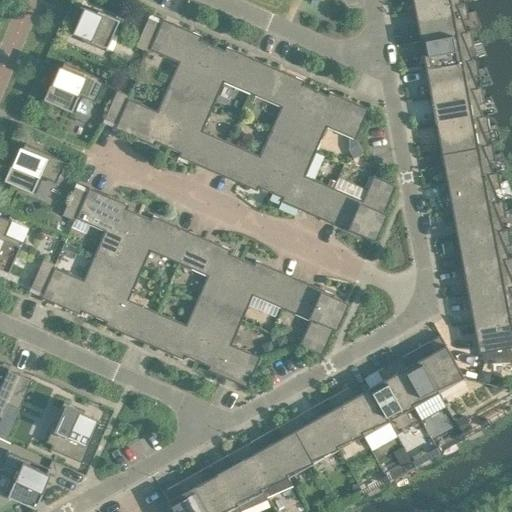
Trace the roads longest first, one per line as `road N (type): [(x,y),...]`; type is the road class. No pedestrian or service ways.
road 1 (residential): [(437,307),(96,155)]
road 2 (residential): [(231,424),(0,325)]
road 3 (residential): [(437,307),(386,67)]
road 4 (residential): [(231,424),(437,307)]
road 5 (residential): [(72,511),(231,424)]
road 6 (residential): [(386,67),(225,0)]
